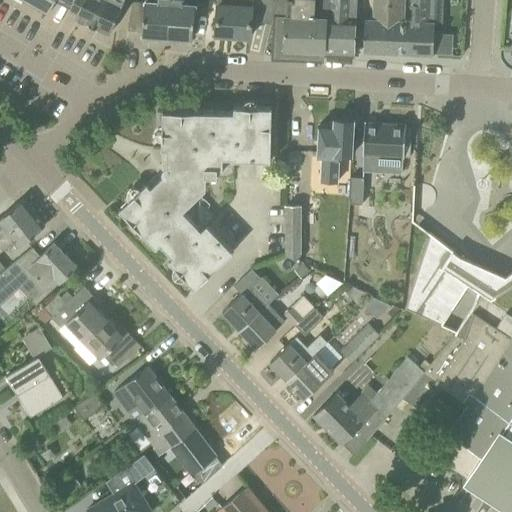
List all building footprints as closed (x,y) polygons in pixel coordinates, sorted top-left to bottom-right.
[(54,1),(54,0),(26,0),(48,12),(54,1)] [(54,0),(54,1),(71,9),(70,9),(78,13),(76,19),(89,25),(100,0),(54,0)] [(100,0),(89,25),(109,34),(125,0),(100,0)] [(132,3),(127,30),(143,32),(143,35),(146,35),(148,38),(154,38),(157,36),(168,37),(170,0),(143,0),(143,4),(132,3)] [(170,0),(168,37),(179,37),(181,40),(187,41),(190,38),(193,38),(195,5),(182,4),(182,0),(183,0),(184,0),(170,0)] [(217,0),(216,35),(251,37),(251,20),(272,26),(277,0),(217,0)] [(277,0),(272,26),(282,28),(281,51),(324,53),(327,18),(327,0),(277,0)] [(354,51),(355,51),(357,0),(327,0),(327,18),(324,53),(354,55),(354,51)] [(389,0),(373,0),(373,20),(365,20),(364,52),(387,53),(389,0)] [(405,0),(389,0),(387,53),(410,54),(412,22),(404,22),(405,0)] [(410,54),(434,55),(435,23),(442,23),(443,0),(413,0),(412,22),(410,54)] [(234,160),(271,160),(272,108),(234,107),(234,113),(163,111),(162,149),(168,149),(167,167),(170,169),(167,175),(164,175),(151,187),(147,183),(120,209),(156,247),(161,243),(173,256),(169,260),(195,288),(234,252),(208,225),(211,222),(213,220),(213,216),(211,212),(197,197),(206,189),(206,176),(227,176),(229,176),(230,175),(232,174),(233,172),(234,160)] [(340,155),(351,155),(354,120),(335,119),(334,125),(320,124),(319,158),(322,158),(321,181),(338,182),(340,155)] [(405,125),(366,123),(366,121),(365,121),(363,156),(364,156),(364,154),(403,157),(403,158),(404,158),(404,157),(410,157),(412,128),(406,127),(406,123),(405,123),(405,125)] [(363,204),(364,178),(351,177),(349,204),(363,204)] [(0,260),(0,250),(13,240),(19,247),(45,225),(24,199),(0,218),(0,271),(5,268),(0,260)] [(285,255),(301,262),(300,206),(285,206),(285,255)] [(511,271),(505,276),(490,269),(485,275),(472,265),(469,263),(460,256),(430,233),(416,277),(409,296),(405,308),(457,332),(456,334),(431,364),(425,371),(403,397),(426,413),(443,386),(465,400),(461,405),(466,408),(434,456),(467,478),(465,481),(511,511),(511,271)] [(75,266),(55,244),(39,257),(32,250),(0,275),(0,300),(24,279),(39,295),(51,284),(49,281),(55,275),(60,282),(77,266),(75,266)] [(310,271),(303,262),(294,270),(301,278),(310,271)] [(328,272),(317,282),(328,293),(339,283),(328,272)] [(240,330),(260,312),(267,304),(251,285),(222,312),(240,330)] [(356,304),(367,293),(349,285),(344,290),(356,304)] [(83,340),(106,318),(93,304),(97,300),(84,286),(73,296),(66,303),(59,309),(69,319),(58,330),(75,348),(83,340)] [(66,303),(73,296),(68,290),(60,297),(66,303)] [(285,312),(295,324),(303,317),(314,307),(303,295),(285,312)] [(383,314),(387,302),(371,295),(366,307),(383,314)] [(240,330),(257,348),(276,329),(284,321),(267,304),(260,312),(240,330)] [(323,317),(314,307),(303,317),(295,324),(295,325),(304,335),(323,317)] [(113,365),(137,342),(124,328),(120,332),(106,318),(83,340),(100,358),(104,355),(113,365)] [(369,324),(342,351),(352,360),(379,334),(369,324)] [(42,326),(23,333),(32,354),(50,347),(42,326)] [(290,342),(270,362),(288,380),(307,361),(290,342)] [(288,380),(305,398),(333,371),(330,368),(316,352),(307,361),(288,380)] [(39,356),(6,376),(31,417),(64,397),(39,356)] [(343,443),(355,455),(368,440),(403,397),(425,371),(419,366),(407,357),(378,393),(369,385),(350,405),(337,392),(314,414),(342,444),(343,443)] [(425,371),(431,364),(425,359),(423,361),(419,366),(425,371)] [(114,391),(135,419),(169,393),(148,365),(114,391)] [(83,419),(104,405),(95,393),(74,407),(83,419)] [(159,430),(182,411),(169,393),(135,419),(153,442),(163,435),(159,430)] [(179,440),(193,460),(210,447),(189,420),(156,446),(152,449),(158,456),(179,440)] [(23,448),(30,457),(37,453),(30,443),(23,448)] [(127,464),(139,453),(134,446),(121,457),(127,464)] [(135,483),(142,478),(131,463),(106,481),(114,493),(87,509),(88,511),(151,511),(152,511),(135,483)] [(65,496),(81,485),(72,472),(56,482),(65,496)] [(264,511),(246,489),(218,511),(264,511)]
